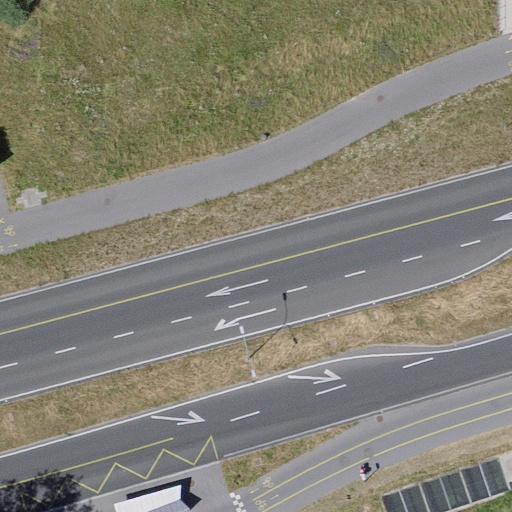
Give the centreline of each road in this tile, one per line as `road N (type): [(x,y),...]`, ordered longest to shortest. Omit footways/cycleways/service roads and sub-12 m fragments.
road 1 (primary): [(511,208),(0,348)]
road 2 (primary): [(0,485),(511,347)]
